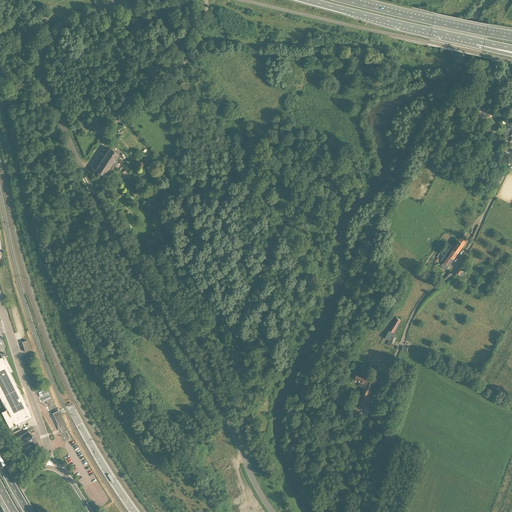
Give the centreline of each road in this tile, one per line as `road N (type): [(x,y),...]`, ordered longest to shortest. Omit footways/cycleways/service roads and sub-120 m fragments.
road 1 (unclassified): [(375,399),(413,314),(465,255),(511,159)]
road 2 (unclassified): [(206,0),(200,35),(182,64),(122,115),(91,162),(79,164)]
road 3 (unclassified): [(79,164),(41,53),(115,0)]
road 4 (secondary): [(44,460),(47,446),(0,300)]
road 5 (trunk): [(501,35),(343,0)]
road 6 (trunk): [(307,0),(462,37)]
road 7 (track): [(402,340),(511,402)]
